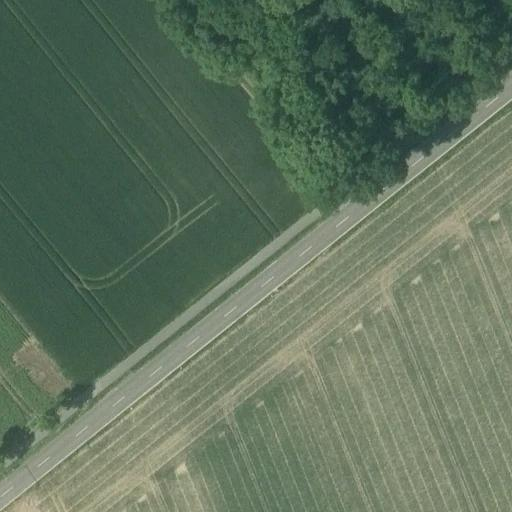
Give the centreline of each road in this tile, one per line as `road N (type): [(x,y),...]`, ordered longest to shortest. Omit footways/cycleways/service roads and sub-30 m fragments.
road 1 (tertiary): [(0,500),(511,83)]
road 2 (track): [(357,210),(185,0)]
